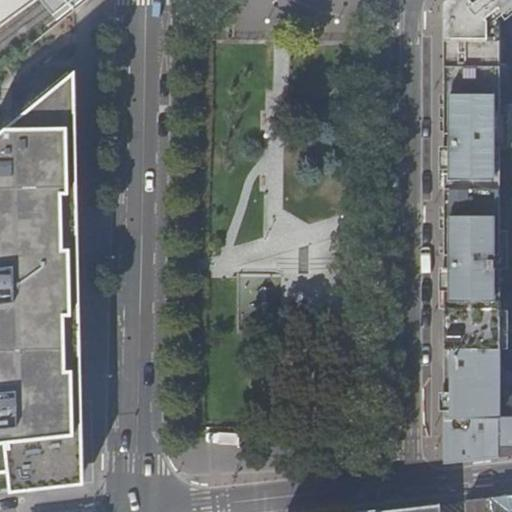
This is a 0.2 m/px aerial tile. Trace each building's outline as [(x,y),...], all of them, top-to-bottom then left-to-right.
[(27,0),(52,30),(89,0),(27,0)] [(511,0),(449,0),(444,4),(444,65),(500,65),(501,14),(511,4),(511,0)] [(0,130),(0,471),(12,470),(14,490),(86,482),(75,57),(50,59),(15,86),(16,117),(0,130)] [(500,65),(444,65),(444,135),(444,463),(511,455),(511,417),(500,417),(500,364),(493,364),(493,349),(500,349),(501,293),(494,293),(494,269),(501,269),(501,267),(494,267),(494,254),(501,254),(502,172),(495,172),(495,147),(511,146),(511,105),(500,106),(501,65),(500,65)] [(467,511),(511,511),(511,495),(467,501),(467,511)]
